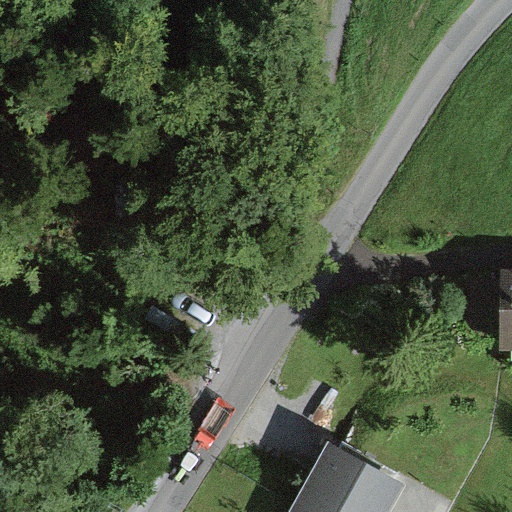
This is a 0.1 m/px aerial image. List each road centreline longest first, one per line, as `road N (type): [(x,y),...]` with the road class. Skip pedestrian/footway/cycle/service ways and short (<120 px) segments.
road 1 (unclassified): [(157,511),(255,349),(510,0)]
road 2 (track): [(344,0),(255,349)]
